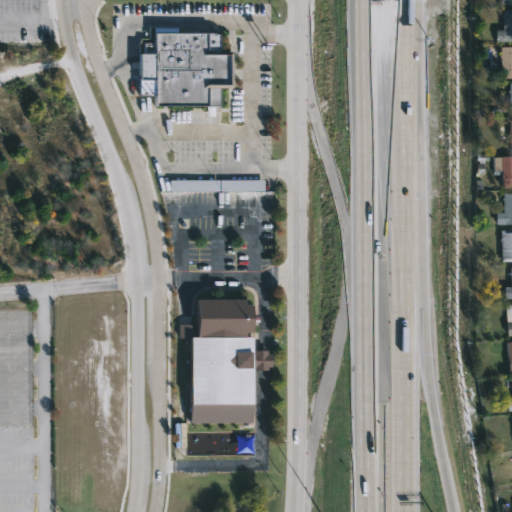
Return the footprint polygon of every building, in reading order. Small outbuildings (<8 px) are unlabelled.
[(511,41),(495,41),(495,29),(501,29),(501,15),(502,15),(502,9),(511,9),(511,41)] [(213,31),(213,33),(219,33),(218,51),(231,51),(231,87),(219,87),(219,105),(154,105),(154,31),(213,31)] [(511,46),(511,77),(499,77),(499,57),(498,57),(499,46),(511,46)] [(511,186),(502,186),(502,156),(511,156),(511,186)] [(169,181),(169,193),(263,193),(263,181),(169,181)] [(511,224),(495,224),(495,212),(502,212),(503,200),(501,200),(502,193),(511,193),(511,224)] [(511,229),(511,261),(502,261),(502,241),(501,241),(501,229),(511,229)] [(240,299),(240,303),(247,304),(248,331),(240,331),(240,334),(247,334),(247,350),(263,350),(266,350),(266,368),(262,368),(247,369),(247,423),(186,423),(186,335),(192,335),(192,298),(240,299)]
